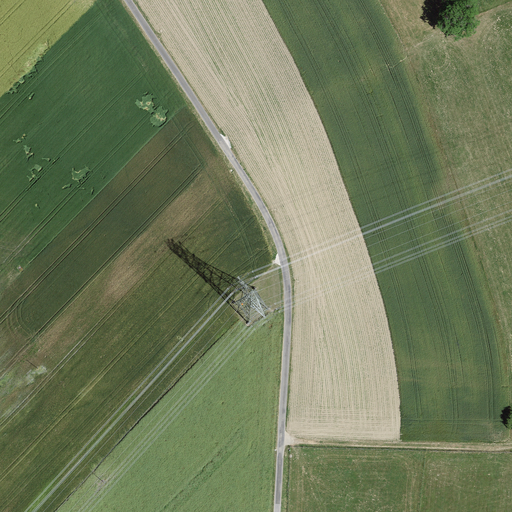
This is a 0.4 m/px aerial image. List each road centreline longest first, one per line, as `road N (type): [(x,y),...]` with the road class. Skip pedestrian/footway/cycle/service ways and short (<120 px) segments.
road 1 (unclassified): [(279,511),(288,310),(281,252),(257,198),(127,0)]
road 2 (track): [(282,439),(511,445)]
